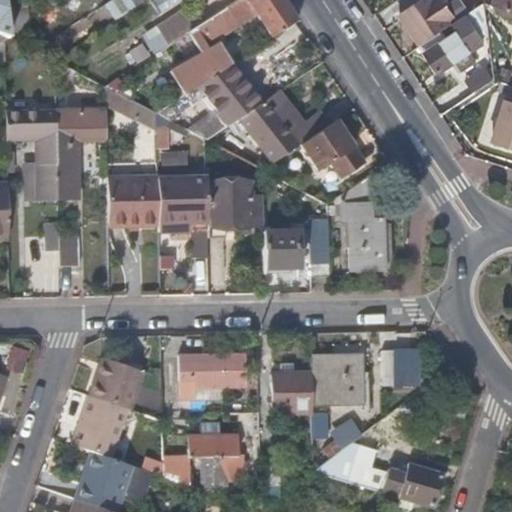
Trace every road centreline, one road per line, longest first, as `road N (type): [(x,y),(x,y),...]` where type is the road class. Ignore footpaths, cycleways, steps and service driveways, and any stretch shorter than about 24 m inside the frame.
road 1 (residential): [(456,305),(73,317)]
road 2 (residential): [(9,511),(73,317)]
road 3 (primary): [(382,89),(453,220),(460,273)]
road 4 (primary): [(511,229),(475,206),(382,89)]
road 5 (residential): [(470,511),(508,387)]
